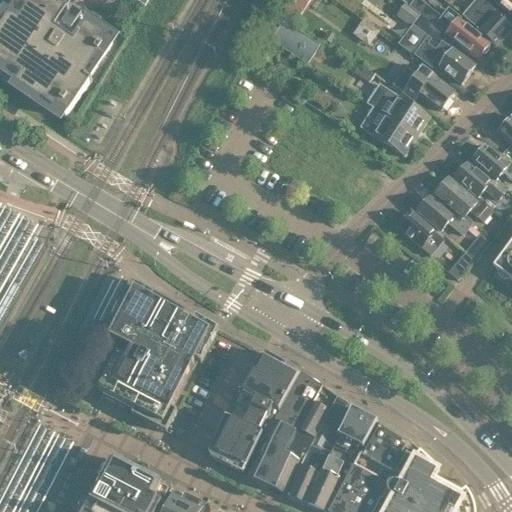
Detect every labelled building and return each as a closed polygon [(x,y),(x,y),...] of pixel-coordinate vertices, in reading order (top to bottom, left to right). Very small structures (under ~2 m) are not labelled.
[(0,0),(0,77),(52,113),(54,110),(64,117),(89,81),(89,82),(91,80),(87,77),(111,42),(104,37),(106,34),(85,19),(71,40),(67,37),(81,16),(71,10),(64,21),(58,30),(53,28),(67,7),(56,0),(0,0)] [(282,0),(280,4),(298,16),(309,0),(282,0)] [(413,0),(409,6),(434,26),(450,38),(477,59),(489,44),(459,20),(462,17),(449,6),(440,16),(420,0),(413,0)] [(479,31),(494,45),(511,25),(484,0),(474,0),(463,13),(481,30),(479,31)] [(511,0),(494,0),(511,14),(511,0)] [(443,71),(461,84),(475,65),(447,43),(450,38),(434,26),(419,14),(409,6),(404,2),(396,13),(426,36),(412,55),(441,75),(443,71)] [(267,41),(304,64),(316,44),(280,21),(273,29),(270,36),(267,41)] [(284,56),(275,66),(286,77),(295,68),(284,56)] [(373,75),(357,65),(352,73),(368,84),(373,75)] [(425,70),(425,71),(420,67),(416,73),(406,67),(392,85),(403,92),(403,93),(408,97),(413,100),(417,92),(441,110),(454,92),(425,70)] [(366,103),(372,107),(416,136),(429,116),(378,83),(366,103)] [(317,103),(323,93),(314,88),(308,97),(317,103)] [(403,156),(416,136),(372,107),(359,127),(403,156)] [(511,117),(510,116),(496,133),(511,146),(511,117)] [(511,166),(508,163),(506,166),(484,146),(471,161),(494,181),(501,173),(511,182),(511,166)] [(466,164),(454,178),(468,191),(476,198),(482,190),(495,201),(504,190),(492,180),(488,183),(466,164)] [(468,191),(464,195),(448,180),(435,194),(454,212),(457,214),(463,207),(475,218),(476,216),(484,205),(476,198),(468,191)] [(454,212),(450,216),(429,197),(416,212),(439,232),(446,224),(460,235),(469,225),(457,214),(454,212)] [(3,203),(0,207),(0,244),(19,212),(3,203)] [(476,216),(481,221),(491,211),(485,206),(476,216)] [(21,213),(0,249),(0,286),(37,222),(21,213)] [(411,213),(397,228),(408,238),(419,249),(428,257),(442,241),(433,233),(411,213)] [(475,237),(479,233),(469,225),(466,229),(475,237)] [(479,233),(471,242),(481,250),(489,241),(479,233)] [(0,317),(43,241),(35,236),(0,297),(0,317)] [(511,240),(491,268),(511,283),(511,240)] [(468,266),(473,260),(463,251),(458,258),(468,266)] [(59,384),(113,278),(105,274),(51,380),(59,384)] [(128,278),(120,274),(64,386),(73,390),(128,278)] [(111,351),(92,387),(102,392),(133,408),(130,414),(165,431),(176,411),(170,407),(186,377),(184,376),(188,367),(190,368),(194,361),(200,364),(217,330),(194,316),(191,322),(182,317),(185,311),(130,279),(107,325),(113,328),(108,338),(124,347),(120,355),(111,351)] [(214,438),(207,452),(210,459),(221,464),(221,465),(242,475),(251,455),(253,456),(299,373),(286,366),(286,365),(266,354),(266,355),(259,356),(240,391),(244,393),(238,407),(234,405),(227,418),(224,416),(214,437),(214,438)] [(265,437),(246,477),(269,488),(283,494),(301,452),(306,455),(313,439),(327,412),(311,404),(322,386),(300,373),(265,437)] [(306,455),(287,496),(307,506),(337,440),(341,432),(338,431),(348,410),(349,405),(348,404),(335,398),(327,412),(313,439),(306,455)] [(337,440),(307,506),(320,511),(330,511),(346,480),(377,423),(349,409),(351,406),(349,405),(348,410),(338,431),(341,432),(337,440)] [(38,422),(0,495),(0,511),(11,511),(54,431),(38,422)] [(346,480),(330,511),(374,511),(408,443),(377,423),(346,480)] [(35,511),(72,441),(56,433),(15,511),(35,511)] [(408,443),(374,511),(467,511),(466,509),(466,505),(464,502),(463,499),(461,496),(458,492),(456,490),(454,488),(451,486),(435,477),(439,470),(420,452),(414,459),(406,455),(409,444),(408,443)] [(110,458),(81,511),(150,511),(160,492),(155,489),(158,483),(136,471),(110,458)] [(199,511),(204,506),(174,491),(163,511),(199,511)]
